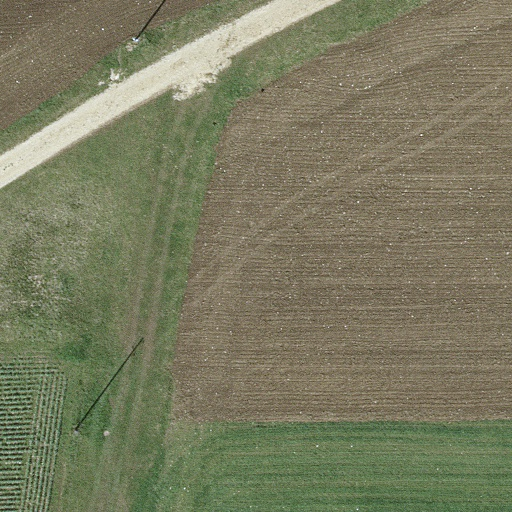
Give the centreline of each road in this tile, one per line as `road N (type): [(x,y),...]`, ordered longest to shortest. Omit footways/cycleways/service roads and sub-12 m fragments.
road 1 (track): [(184,66),(121,511)]
road 2 (track): [(184,66),(0,173)]
road 3 (track): [(319,0),(184,66)]
